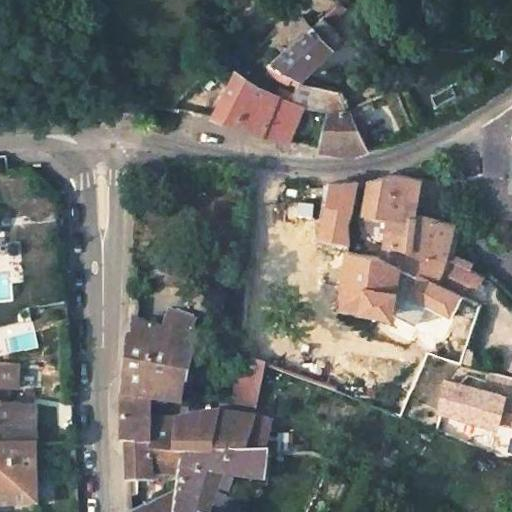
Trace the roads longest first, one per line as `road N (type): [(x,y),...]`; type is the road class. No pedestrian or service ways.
road 1 (residential): [(511,85),(435,138),(359,168),(115,140)]
road 2 (tertiary): [(93,150),(103,177),(109,511)]
road 3 (residential): [(92,0),(118,81),(115,140)]
